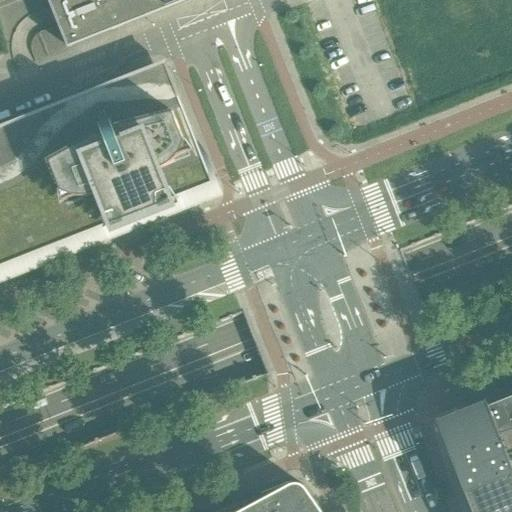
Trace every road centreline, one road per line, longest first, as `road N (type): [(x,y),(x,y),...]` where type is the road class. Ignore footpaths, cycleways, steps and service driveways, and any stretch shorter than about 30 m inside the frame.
road 1 (primary): [(0,460),(511,258)]
road 2 (primary): [(511,225),(0,426)]
road 3 (primary): [(51,511),(337,396)]
road 4 (primary): [(279,249),(0,358)]
road 5 (unclassified): [(190,23),(279,249)]
road 6 (unclassified): [(314,235),(222,11)]
road 7 (primary): [(511,158),(314,235)]
road 8 (residential): [(190,23),(0,99)]
road 9 (tertiary): [(279,249),(337,396)]
road 10 (tertiary): [(374,381),(314,235)]
road 11 (primary): [(374,381),(511,326)]
road 12 (tertiary): [(428,511),(374,381)]
road 13 (tertiary): [(337,396),(382,511)]
